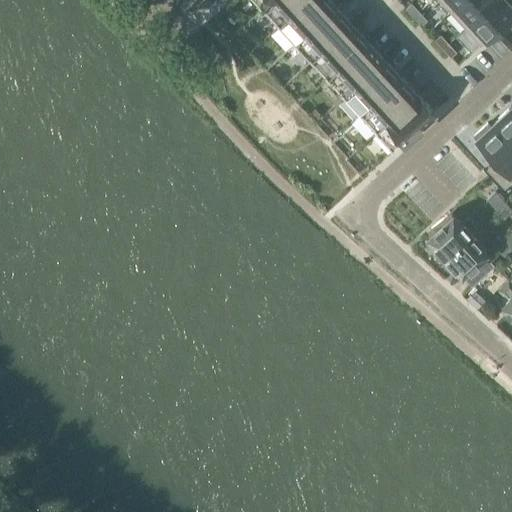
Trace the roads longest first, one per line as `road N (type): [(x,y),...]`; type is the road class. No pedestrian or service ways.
road 1 (residential): [(511,361),(353,216),(477,95)]
road 2 (residential): [(386,0),(477,95)]
